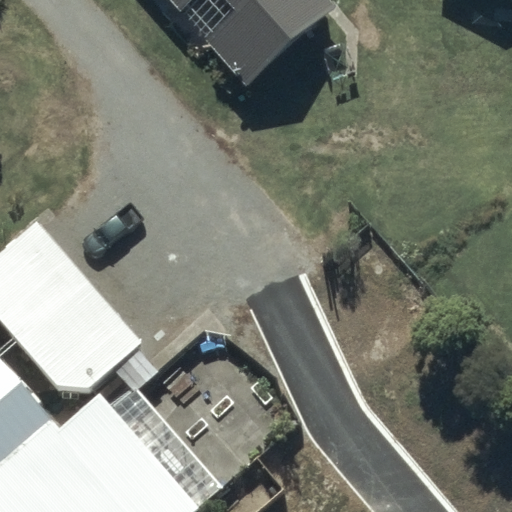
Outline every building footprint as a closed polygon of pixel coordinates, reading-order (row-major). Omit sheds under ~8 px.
[(172,0),(242,78),(330,0),(172,0)] [(108,140),(45,187),(150,314),(211,263),(108,140)] [(0,315),(71,395),(139,334),(32,215),(0,244),(0,315)] [(0,466),(54,421),(0,358),(0,466)] [(0,466),(0,511),(185,511),(196,503),(94,386),(54,421),(0,466)]
